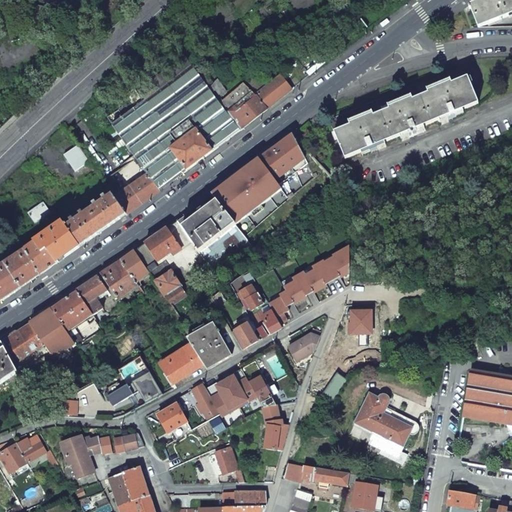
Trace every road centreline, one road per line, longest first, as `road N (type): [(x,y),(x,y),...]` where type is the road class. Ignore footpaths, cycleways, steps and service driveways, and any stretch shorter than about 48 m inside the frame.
road 1 (tertiary): [(0,322),(321,91)]
road 2 (residential): [(137,419),(342,300)]
road 3 (secondary): [(171,0),(0,158)]
road 4 (residential): [(275,487),(342,300)]
road 5 (residential): [(137,419),(174,489),(275,487)]
road 6 (track): [(342,300),(448,289),(511,298)]
road 7 (unknown): [(511,109),(375,169)]
road 8 (residential): [(0,444),(38,429),(137,419)]
